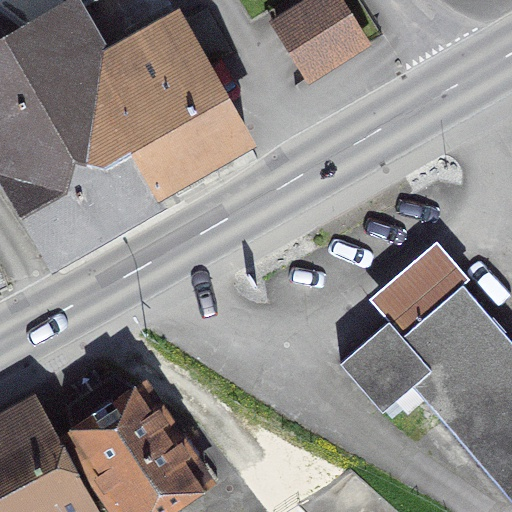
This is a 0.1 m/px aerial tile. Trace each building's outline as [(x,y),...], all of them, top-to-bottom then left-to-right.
[(360,45),(332,0),(317,0),(273,28),(305,79),(360,45)] [(68,12),(0,50),(0,187),(49,272),(54,270),(46,256),(244,144),(173,20),(130,45),(98,63),(68,12)] [(386,324),(337,366),(379,415),(409,389),(511,507),(511,348),(460,287),(399,339),(386,324)] [(115,511),(146,511),(196,478),(140,395),(69,443),(115,511)] [(93,511),(59,450),(36,407),(0,426),(0,511),(93,511)]
